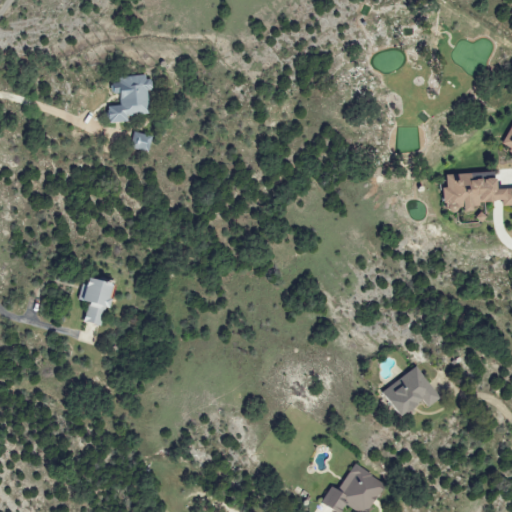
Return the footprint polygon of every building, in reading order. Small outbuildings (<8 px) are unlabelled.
[(146,114),(144,91),(147,90),(146,75),(115,77),(115,85),(112,85),(113,106),(102,107),(103,123),(123,122),(123,116),(146,114)] [(511,154),(511,121),(498,146),(511,154)] [(150,137),(132,132),(128,148),(145,153),(150,137)] [(511,188),(491,189),(490,172),(440,175),(441,211),(466,210),(466,204),(498,203),(498,207),(511,206),(511,188)] [(85,305),(81,323),(99,327),(109,285),(80,278),(75,303),(85,305)] [(434,400),(414,368),(375,392),(390,416),(417,399),(422,407),(434,400)] [(334,491),(327,487),(316,505),(327,511),(333,511),(338,504),(352,511),(363,511),(381,483),(350,464),(334,491)]
